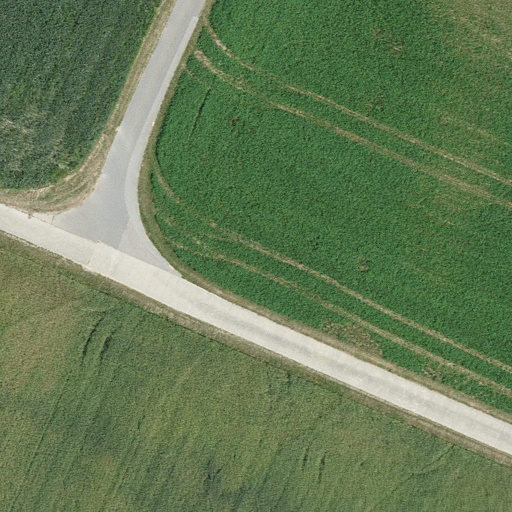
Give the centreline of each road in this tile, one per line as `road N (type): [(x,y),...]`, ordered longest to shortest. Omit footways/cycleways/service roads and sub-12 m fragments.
road 1 (track): [(0,227),(511,450)]
road 2 (track): [(81,262),(200,0)]
